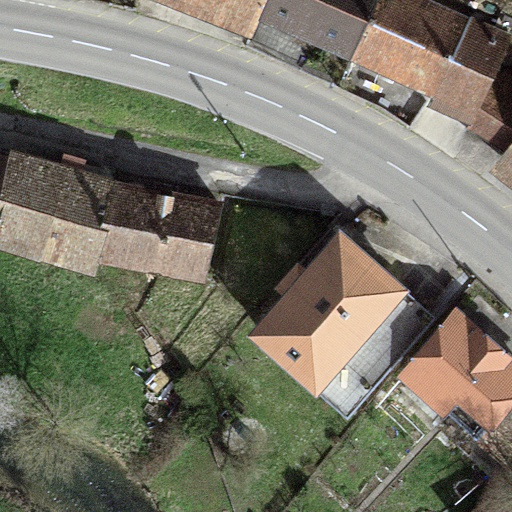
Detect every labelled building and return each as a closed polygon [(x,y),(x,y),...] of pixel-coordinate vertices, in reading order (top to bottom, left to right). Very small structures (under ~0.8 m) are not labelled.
[(186,0),(245,29),(254,7),(256,0),(186,0)] [(256,0),(254,7),(350,45),(368,0),(256,0)] [(506,31),(430,0),(368,0),(350,45),(498,129),(509,106),(478,88),(506,31)] [(511,149),(502,162),(511,169),(511,149)] [(14,150),(0,198),(0,231),(89,257),(92,245),(190,273),(209,205),(14,150)] [(335,230),(254,321),(316,375),(396,284),(335,230)] [(511,343),(460,299),(401,368),(511,461),(511,389),(510,388),(511,386),(511,343)]
